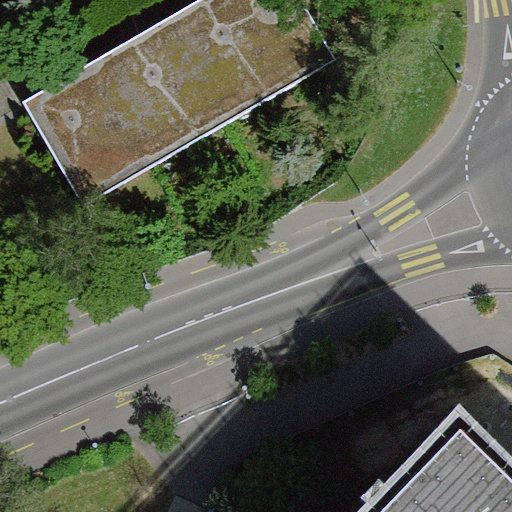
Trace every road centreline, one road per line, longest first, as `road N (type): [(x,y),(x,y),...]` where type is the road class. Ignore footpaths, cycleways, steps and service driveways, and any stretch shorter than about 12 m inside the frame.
road 1 (tertiary): [(326,274),(0,405)]
road 2 (tertiary): [(504,124),(455,176),(326,274)]
road 3 (tertiary): [(326,274),(511,244)]
